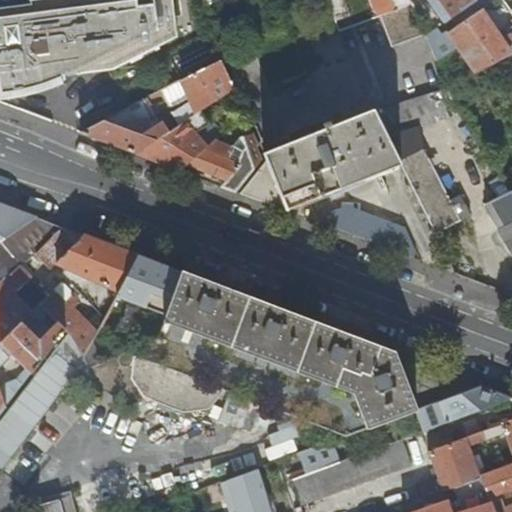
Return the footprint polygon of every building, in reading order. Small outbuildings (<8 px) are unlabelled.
[(0,63),(0,64),(3,89),(38,82),(62,73),(103,65),(180,34),(175,0),(30,0),(31,0),(0,3),(0,63)] [(384,0),(389,13),(413,4),(411,0),(384,0)] [(432,0),(447,21),(477,1),(475,0),(432,0)] [(393,47),(422,36),(426,34),(413,4),(389,13),(382,15),(393,47)] [(467,20),(496,64),(511,55),(511,28),(501,36),(483,10),(467,20)] [(465,56),(476,74),(496,64),(467,20),(449,33),(460,50),(465,56)] [(427,35),(433,49),(446,40),(441,32),(438,28),(427,35)] [(428,51),(433,49),(427,35),(426,34),(422,36),(428,51)] [(224,46),(240,84),(257,78),(262,91),(271,88),(250,36),(224,46)] [(460,60),(465,56),(460,50),(456,53),(460,60)] [(224,57),(80,130),(138,153),(172,129),(162,113),(189,97),(191,101),(173,111),(180,123),(202,110),(236,89),(224,57)] [(462,110),(449,88),(379,109),(375,110),(388,134),(405,126),(413,124),(430,119),(445,113),(446,116),(462,110)] [(172,129),(138,153),(184,171),(191,164),(206,149),(210,144),(201,133),(213,123),(202,110),(180,123),(172,129)] [(371,112),(334,126),(360,181),(403,164),(401,160),(388,134),(375,110),(371,112)] [(324,125),(326,130),(334,126),(332,122),(324,125)] [(291,136),(293,143),(326,130),(324,125),(323,123),(312,127),(291,136)] [(293,143),(266,154),(267,156),(269,161),(289,210),(360,181),(334,126),(326,130),(293,143)] [(475,161),(489,153),(475,130),(461,139),(475,161)] [(230,181),(225,187),(237,191),(263,160),(258,147),(244,164),(230,181)] [(206,149),(191,164),(230,181),(244,164),(206,149)] [(403,164),(436,233),(461,220),(451,200),(424,149),(401,160),(403,164)] [(269,161),(242,193),(288,211),(289,210),(269,161)] [(511,290),(510,295),(511,295),(511,191),(489,203),(511,248),(511,290)] [(451,200),(461,220),(471,216),(461,196),(451,200)] [(8,205),(0,202),(0,243),(39,217),(8,205)] [(64,227),(39,217),(0,243),(0,276),(5,282),(22,266),(37,252),(64,227)] [(75,231),(64,227),(37,252),(53,268),(58,262),(86,235),(75,231)] [(140,256),(86,235),(58,262),(69,267),(76,271),(121,291),(140,256)] [(176,270),(140,256),(121,291),(118,296),(168,314),(184,272),(176,270)] [(22,266),(5,282),(16,294),(17,293),(32,277),(22,266)] [(76,271),(69,267),(67,272),(74,276),(76,271)] [(273,306),(184,272),(168,314),(161,333),(126,352),(225,390),(347,437),(417,410),(396,353),(273,306)] [(16,294),(5,282),(0,276),(0,340),(2,343),(34,311),(17,293),(16,294)] [(48,297),(41,303),(52,314),(51,315),(58,321),(66,329),(69,332),(74,337),(85,355),(98,331),(76,308),(79,305),(72,297),(73,290),(64,282),(54,291),(50,287),(44,293),(48,297)] [(41,303),(34,311),(2,343),(0,344),(0,366),(13,353),(28,368),(19,380),(24,385),(66,329),(58,321),(42,341),(29,328),(32,325),(37,329),(51,315),(52,314),(41,303)] [(90,368),(85,355),(74,337),(69,332),(56,348),(81,367),(89,379),(94,376),(90,368)] [(81,367),(56,348),(0,422),(0,444),(14,455),(81,367)] [(126,352),(90,368),(94,376),(102,390),(136,404),(144,400),(147,396),(130,376),(126,352)] [(210,409),(225,390),(126,352),(130,376),(147,396),(185,412),(210,409)] [(0,399),(0,400),(7,406),(24,385),(19,380),(0,387),(0,394),(1,398),(0,399)] [(434,427),(511,398),(511,397),(482,386),(442,401),(445,411),(431,416),(434,427)] [(291,427),(263,435),(270,460),(298,452),(291,427)] [(456,486),(483,477),(482,475),(480,476),(470,445),(485,440),(483,432),(430,452),(439,475),(444,488),(445,490),(456,486)] [(294,479),(303,504),(413,464),(407,445),(412,444),(411,439),(406,441),(404,438),(294,479)] [(339,458),(333,442),(310,450),(316,467),(339,458)] [(511,464),(482,475),(483,477),(495,511),(511,511),(511,507),(511,508),(505,510),(502,502),(498,503),(495,496),(511,489),(511,464)] [(273,511),(260,469),(229,481),(234,498),(228,499),(231,511),(233,511),(238,511),(273,511)] [(422,496),(444,488),(439,475),(418,483),(422,496)] [(495,511),(483,477),(456,486),(460,499),(456,500),(459,511),(454,511),(450,499),(412,511),(495,511)] [(74,511),(71,497),(35,506),(35,511),(74,511)]
